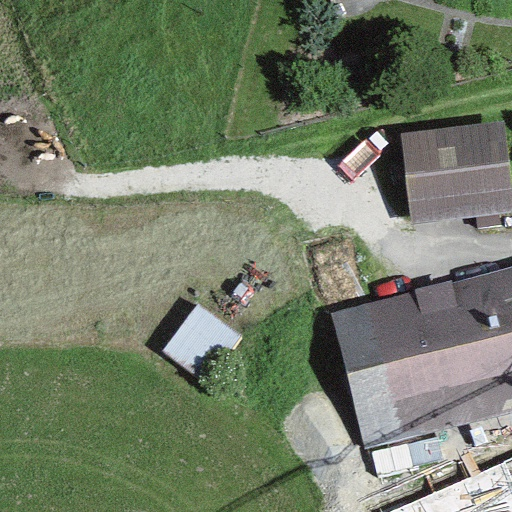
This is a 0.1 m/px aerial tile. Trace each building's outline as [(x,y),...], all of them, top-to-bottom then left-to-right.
[(490,134),(392,146),(403,234),(501,222),(490,134)] [(511,278),(325,327),(360,462),(511,422),(511,278)] [(234,348),(196,319),(163,361),(201,391),(234,348)] [(269,396),(242,375),(226,394),(253,411),(269,396)] [(425,511),(418,489),(355,510),(355,511),(425,511)]
